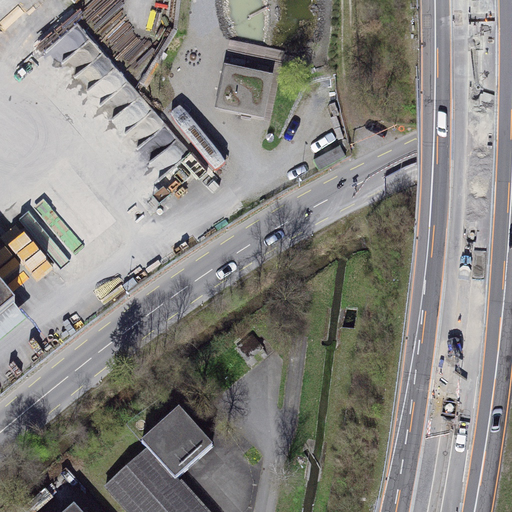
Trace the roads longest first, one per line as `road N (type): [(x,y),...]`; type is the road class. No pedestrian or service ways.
road 1 (secondary): [(0,433),(256,240),(511,107)]
road 2 (motorway): [(452,0),(446,244),(411,511)]
road 3 (motorway): [(458,511),(490,273),(497,0)]
